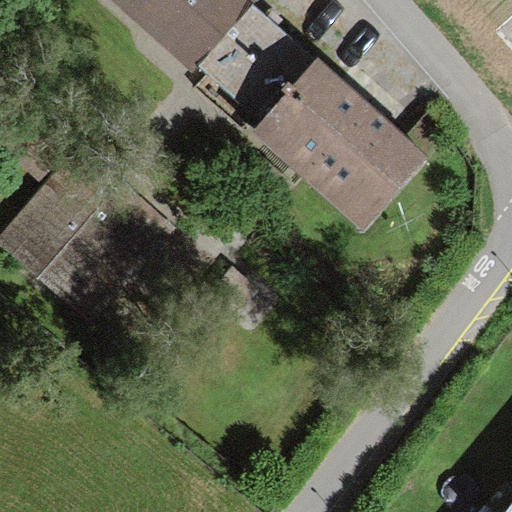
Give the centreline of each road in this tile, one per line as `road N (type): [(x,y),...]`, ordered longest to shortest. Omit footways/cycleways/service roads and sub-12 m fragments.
road 1 (residential): [(511,248),(301,511)]
road 2 (residential): [(511,151),(392,0)]
